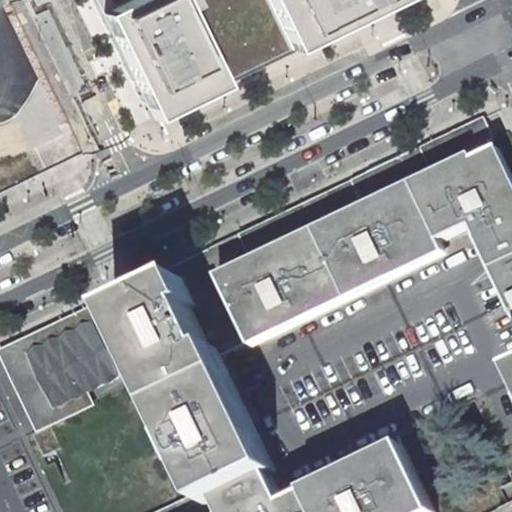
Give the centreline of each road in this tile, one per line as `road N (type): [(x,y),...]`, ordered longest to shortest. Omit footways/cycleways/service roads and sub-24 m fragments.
road 1 (tertiary): [(0,306),(511,60)]
road 2 (tertiary): [(491,8),(123,186)]
road 3 (residential): [(123,186),(37,0)]
road 4 (tertiary): [(123,186),(0,248)]
